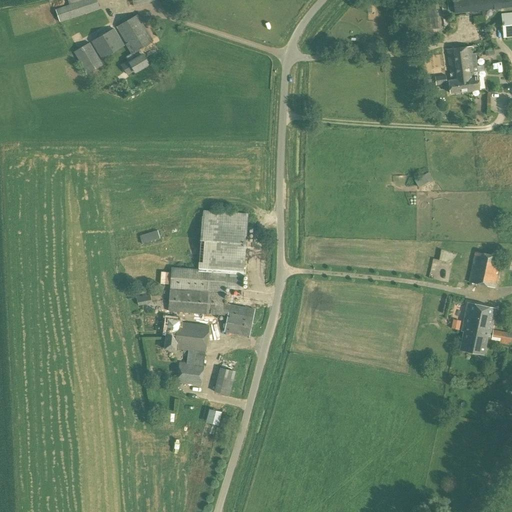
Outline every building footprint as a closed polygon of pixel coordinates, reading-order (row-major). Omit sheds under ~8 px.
[(67,0),(69,5),(55,10),(60,22),(64,21),(64,22),(69,20),(84,14),(100,8),(96,0),(67,0)] [(501,10),(501,9),(511,7),(511,0),(453,0),(455,14),(494,10),(501,10)] [(504,38),(511,37),(511,12),(501,14),(504,38)] [(137,15),(117,28),(127,43),(125,45),(131,54),(126,57),(129,61),(121,66),(127,76),(134,72),(135,74),(149,64),(141,52),(141,53),(139,50),(154,41),(137,15)] [(102,60),(124,46),(113,28),(91,42),(102,60)] [(87,74),(103,65),(90,43),(74,52),(87,74)] [(477,66),(475,53),(472,54),(471,46),(446,49),(450,81),(448,81),(449,93),(479,90),(477,66)] [(436,85),(446,84),(445,75),(435,76),(436,85)] [(418,188),(433,180),(428,173),(414,180),(418,188)] [(243,273),(247,214),(202,211),(198,270),(172,268),(169,310),(222,315),(227,316),(223,332),(249,337),(255,311),(222,304),(224,294),(226,272),(243,273)] [(144,243),(157,240),(155,231),(141,235),(144,243)] [(494,288),(501,257),(475,252),(468,282),(494,288)] [(171,283),(171,271),(162,270),(162,283),(171,283)] [(138,306),(151,303),(150,294),(136,297),(138,306)] [(489,337),(490,333),(496,308),(467,302),(461,331),(463,331),(459,350),(483,355),(487,337),(489,337)] [(201,386),(208,325),(179,322),(179,320),(168,319),(164,349),(175,351),(176,348),(188,350),(186,363),(179,362),(176,383),(201,386)] [(511,333),(493,330),(491,337),(500,338),(499,343),(508,345),(508,343),(511,343),(511,333)] [(230,395),(235,371),(221,367),(215,391),(230,395)]
